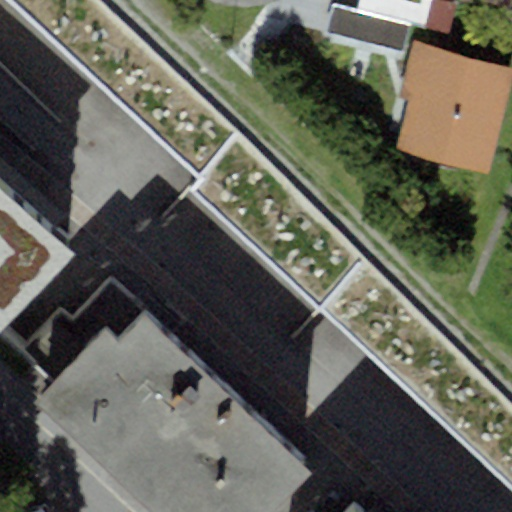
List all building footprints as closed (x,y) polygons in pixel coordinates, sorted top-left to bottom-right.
[(96,0),(7,0),(199,176),(235,134),(96,0)] [(356,0),(355,9),(449,31),(456,3),(444,0),(356,0)] [(511,0),(485,0),(511,8),(511,0)] [(332,7),(325,35),(402,55),(409,26),(332,7)] [(489,175),(511,78),(511,68),(420,44),(412,42),(399,97),(407,99),(395,149),(489,175)] [(199,176),(190,188),(317,307),(360,255),(235,134),(199,176)] [(0,333),(76,254),(0,188),(0,333)] [(360,255),(317,307),(391,378),(439,333),(360,255)] [(273,511),(309,477),(144,312),(116,340),(107,331),(39,398),(153,511),(273,511)] [(511,487),(511,406),(439,333),(391,378),(510,490),(511,487)]
